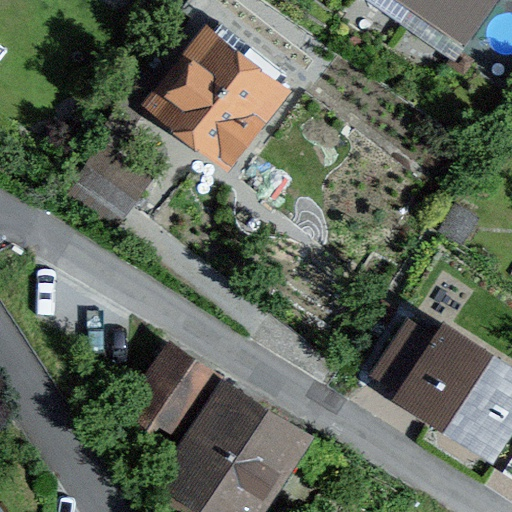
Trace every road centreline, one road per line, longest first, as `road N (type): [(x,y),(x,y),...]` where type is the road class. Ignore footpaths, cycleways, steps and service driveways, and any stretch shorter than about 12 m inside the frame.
road 1 (residential): [(0,216),(182,318),(488,511)]
road 2 (residential): [(0,342),(111,511)]
